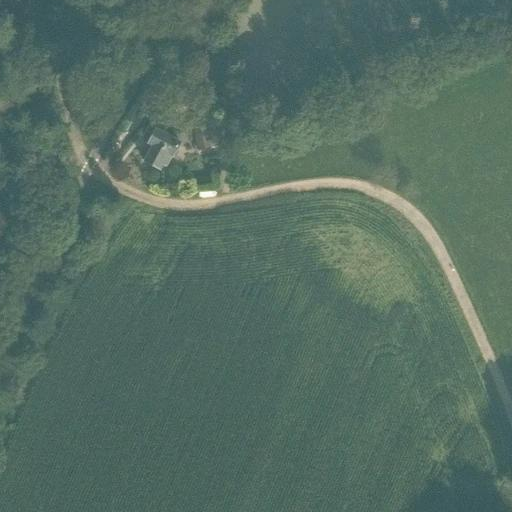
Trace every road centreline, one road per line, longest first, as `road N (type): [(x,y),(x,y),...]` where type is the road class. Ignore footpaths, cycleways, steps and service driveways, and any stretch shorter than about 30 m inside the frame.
road 1 (track): [(511,419),(423,225),(386,197),(327,186),(184,205),(148,200),(88,167)]
road 2 (track): [(49,146),(54,109),(25,0)]
